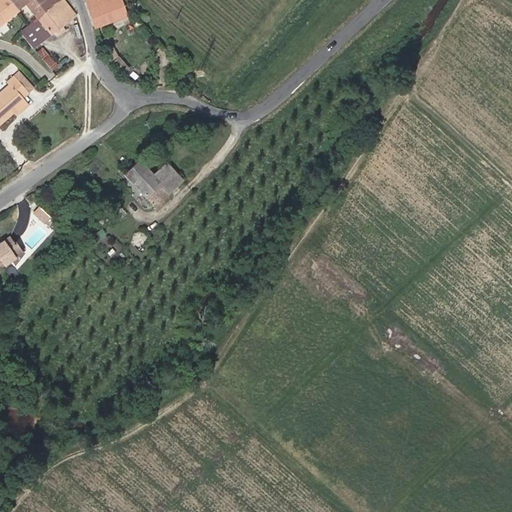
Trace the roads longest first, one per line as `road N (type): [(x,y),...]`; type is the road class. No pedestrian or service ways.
road 1 (tertiary): [(381,0),(252,116),(129,95)]
road 2 (track): [(160,511),(254,428),(347,511)]
road 3 (residential): [(0,199),(114,119),(129,95)]
